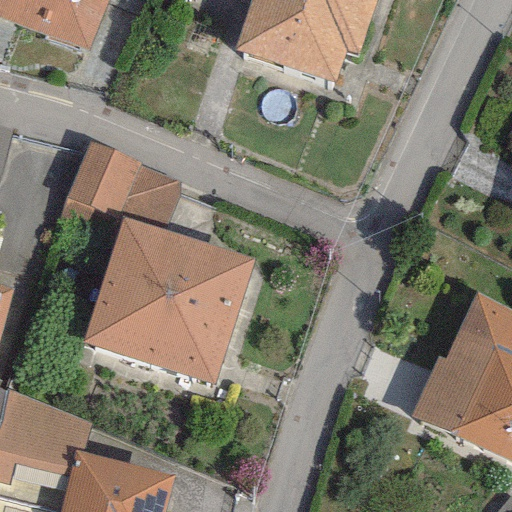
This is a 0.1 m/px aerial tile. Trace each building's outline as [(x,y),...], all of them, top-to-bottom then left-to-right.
[(0,0),(0,20),(83,52),(103,0),(0,0)] [(258,0),(242,59),(333,85),(358,0),(258,0)] [(0,247),(23,134),(0,129),(0,247)] [(86,151),(69,201),(115,217),(132,167),(86,151)] [(125,223),(79,353),(210,398),(249,264),(125,223)] [(511,324),(471,307),(420,424),(511,463),(511,324)] [(90,428),(0,394),(0,487),(8,489),(15,471),(69,481),(75,458),(81,460),(90,428)] [(69,481),(60,511),(164,511),(171,485),(81,460),(75,458),(69,481)]
